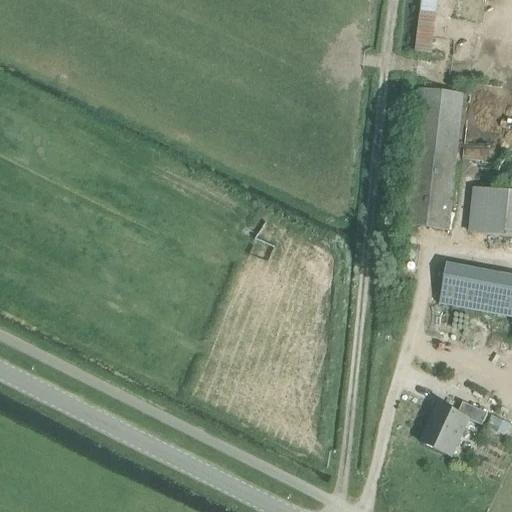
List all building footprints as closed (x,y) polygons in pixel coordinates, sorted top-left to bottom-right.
[(419,13),(414,53),(430,55),(435,15),(419,13)] [(407,227),(427,229),(447,231),(462,95),(421,90),(407,227)] [(470,234),(511,238),(511,194),(474,191),(470,234)] [(511,318),(511,277),(450,268),(443,307),(511,318)] [(420,443),(450,457),(467,420),(481,427),(486,415),(462,403),(457,415),(437,406),(420,443)] [(486,427),(504,435),(509,424),(491,416),(486,427)]
